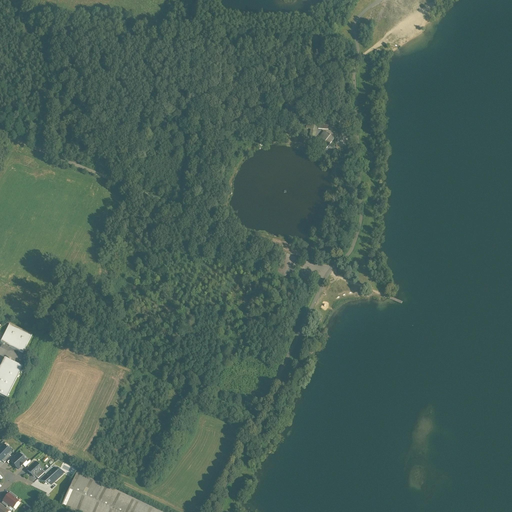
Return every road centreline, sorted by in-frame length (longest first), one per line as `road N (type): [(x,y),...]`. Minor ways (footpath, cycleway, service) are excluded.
road 1 (track): [(362,285),(328,273),(322,281),(212,511)]
road 2 (track): [(381,0),(352,27),(361,210),(352,246),(328,273)]
road 3 (track): [(196,0),(192,71),(319,96),(322,106),(356,114)]
road 4 (track): [(190,123),(51,103),(48,155)]
road 5 (track): [(192,71),(185,213)]
